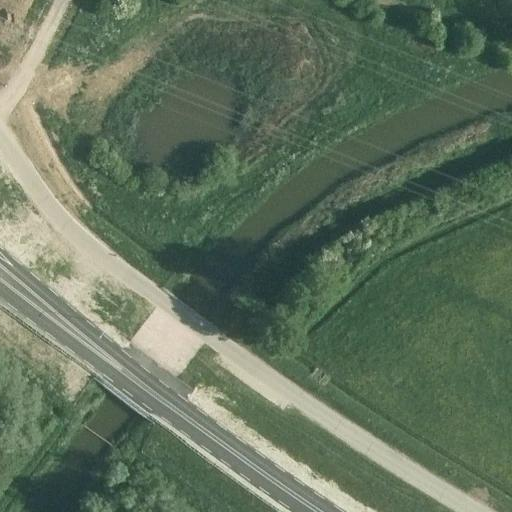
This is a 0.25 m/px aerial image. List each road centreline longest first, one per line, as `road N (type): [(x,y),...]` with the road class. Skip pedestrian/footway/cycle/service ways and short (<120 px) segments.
road 1 (unclassified): [(480,511),(83,246),(41,202),(0,135)]
road 2 (primary): [(319,511),(4,279)]
